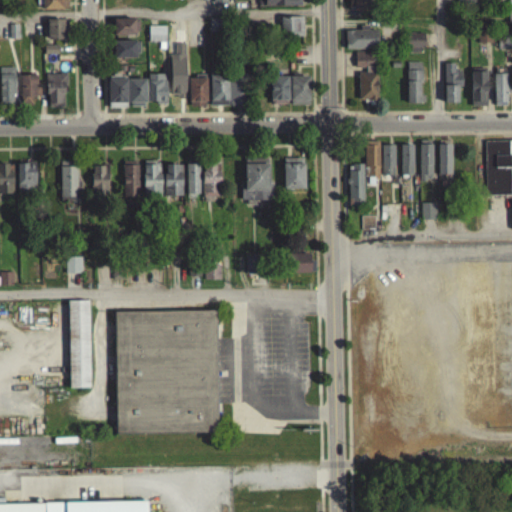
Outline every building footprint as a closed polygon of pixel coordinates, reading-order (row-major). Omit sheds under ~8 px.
[(40,0),(41,16),(62,16),(62,0),(40,0)] [(227,9),(226,0),(211,0),(212,9),(227,9)] [(257,0),(257,11),(300,12),(300,0),(257,0)] [(372,14),(371,0),(351,0),(351,15),(372,14)] [(474,0),(455,0),(455,9),(474,10),(474,0)] [(302,22),(279,23),(279,43),(303,42),(302,22)] [(221,23),(209,24),(210,69),(222,69),(221,23)] [(112,41),(137,41),(137,24),(112,24),(112,41)] [(63,25),(45,25),(46,46),(64,45),(63,25)] [(18,30),(8,30),(8,45),(18,45),(18,30)] [(147,48),(164,48),(164,31),(148,31),(147,48)] [(344,36),(344,55),(377,54),(376,35),(368,36),(368,31),(359,31),(359,36),(344,36)] [(490,49),(490,35),(477,34),(477,48),(490,49)] [(422,38),(405,39),(406,59),(422,58),(422,38)] [(138,63),(138,46),(112,47),(113,64),(138,63)] [(354,73),(364,73),(364,78),(357,78),(357,105),(375,105),(376,57),(354,57),(354,73)] [(420,101),(420,68),(405,68),(406,109),(423,109),(423,101),(420,101)] [(443,109),(457,108),(457,93),(461,93),(461,76),(454,76),(454,69),(443,69),(443,109)] [(0,109),(14,109),(13,72),(0,72),(0,109)] [(470,112),(486,112),(485,77),(469,77),(470,112)] [(46,112),(64,111),(64,79),(45,79),(46,112)] [(147,108),(166,107),(166,79),(146,80),(147,108)] [(506,110),(507,79),(493,79),(493,109),(506,110)] [(20,110),(32,110),(31,102),(39,102),(39,93),(36,93),(35,80),(19,81),(20,110)] [(208,82),(209,112),(243,111),(242,80),(208,82)] [(288,82),(269,82),(268,110),(287,110),(288,82)] [(289,111),(309,111),(309,82),(289,82),(289,111)] [(187,84),(188,113),(205,112),(205,84),(187,84)] [(126,114),(126,85),(107,85),(107,113),(126,114)] [(145,85),(127,85),(128,113),(145,113),(145,85)] [(418,187),(431,187),(430,146),(417,146),(418,187)] [(511,146),(484,146),(484,201),(511,201),(511,235),(511,234),(511,146)] [(378,147),(363,147),(363,183),(377,183),(378,147)] [(399,151),(400,181),(412,181),(411,150),(399,151)] [(437,181),(450,181),(449,150),(436,150),(437,181)] [(393,181),(393,151),(379,151),(379,181),(393,181)] [(303,163),(281,164),(282,195),(303,194),(303,163)] [(241,206),(269,206),(269,164),(253,164),(253,170),(241,170),(241,206)] [(197,165),(185,165),(185,202),(197,202),(197,165)] [(160,203),(159,166),(141,167),(143,204),(160,203)] [(59,206),(76,206),(76,167),(59,167),(59,206)] [(121,167),(122,205),(138,205),(137,167),(121,167)] [(219,205),(220,168),(202,167),(201,205),(219,205)] [(0,200),(12,200),(11,169),(0,169),(0,200)] [(16,169),(16,197),(34,197),(35,169),(16,169)] [(163,201),(181,202),(181,170),(163,170),(163,201)] [(361,170),(346,170),(347,211),(362,211),(361,170)] [(108,201),(107,171),(90,172),(91,207),(102,206),(102,201),(108,201)] [(435,208),(419,209),(420,226),(435,226),(435,208)] [(374,222),(360,222),(359,235),(373,235),(374,222)] [(309,259),(284,259),(285,279),(309,278),(309,259)] [(80,279),(80,262),(64,263),(65,279),(80,279)] [(245,280),(258,280),(258,269),(260,269),(260,263),(244,263),(245,280)] [(203,285),(219,286),(219,270),(203,270),(203,285)] [(68,394),(88,393),(87,306),(66,306),(68,394)] [(214,316),(113,318),(114,440),(216,438),(214,316)]
